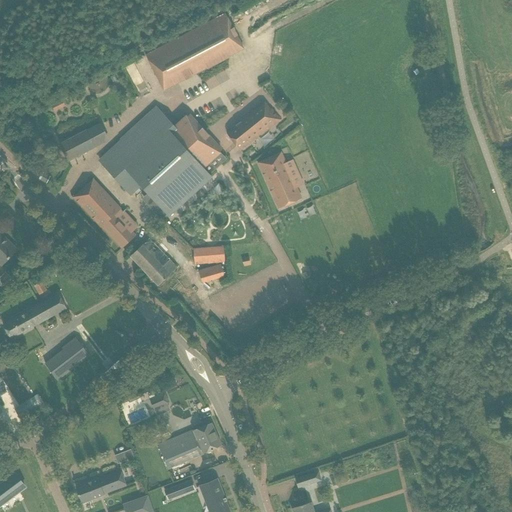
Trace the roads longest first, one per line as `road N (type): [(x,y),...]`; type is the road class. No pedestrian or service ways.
road 1 (tertiary): [(161,326),(0,162)]
road 2 (unclassified): [(29,435),(161,326)]
road 3 (unclassified): [(214,393),(348,311)]
road 4 (tertiary): [(259,511),(214,393)]
